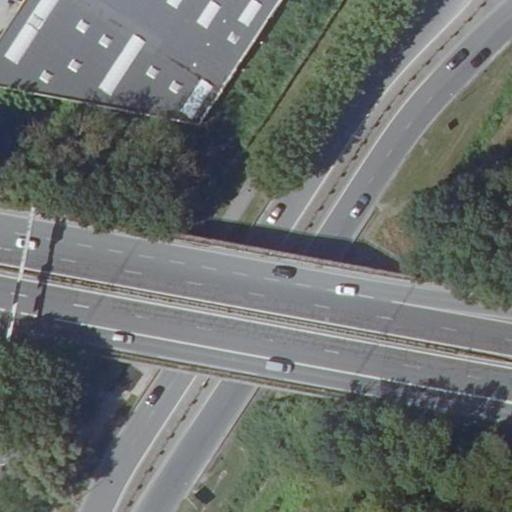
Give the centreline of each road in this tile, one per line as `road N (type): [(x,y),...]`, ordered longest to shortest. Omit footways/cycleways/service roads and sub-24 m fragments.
road 1 (secondary): [(442,0),(348,122),(138,433),(98,511)]
road 2 (secondary): [(151,511),(381,144),(430,84),(511,17)]
road 3 (trunk): [(57,307),(111,337),(511,412)]
road 4 (trunk): [(57,307),(511,388)]
road 5 (trunk): [(366,311),(0,244)]
road 6 (trunk): [(511,338),(366,311)]
road 7 (trunk): [(511,306),(446,298),(366,311)]
